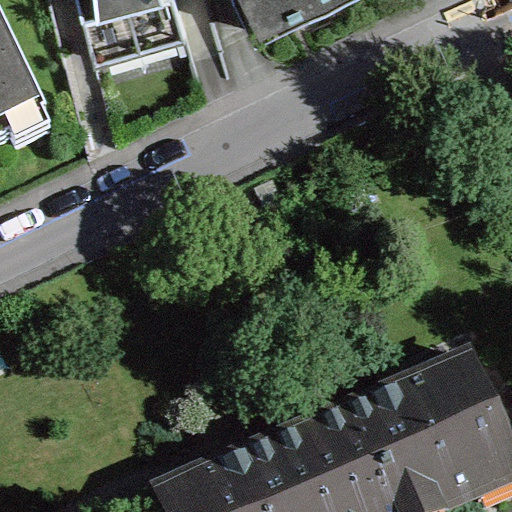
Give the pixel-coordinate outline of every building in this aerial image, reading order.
[(78,0),(95,64),(186,37),(175,0),(78,0)] [(241,0),(255,30),(313,2),(316,0),(241,0)] [(0,137),(46,115),(0,19),(0,137)] [(511,106),(492,117),(511,158),(511,106)] [(470,372),(439,386),(427,380),(404,390),(452,501),(475,491),(480,480),(511,466),(487,410),(470,372)] [(441,511),(439,507),(452,501),(404,390),(305,434),(283,443),(312,511),(441,511)] [(312,511),(283,443),(161,496),(168,511),(312,511)]
